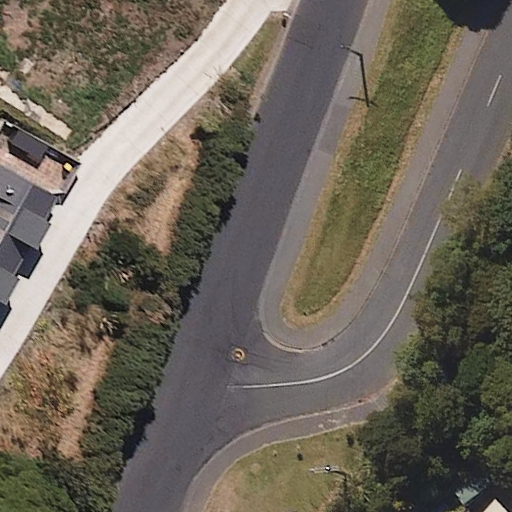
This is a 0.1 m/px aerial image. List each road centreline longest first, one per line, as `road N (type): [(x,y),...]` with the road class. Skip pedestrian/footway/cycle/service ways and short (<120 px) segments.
road 1 (residential): [(193,380),(309,382),(355,367),(377,347),(413,282),(511,47)]
road 2 (residential): [(193,380),(338,0)]
road 3 (residential): [(145,511),(193,380)]
